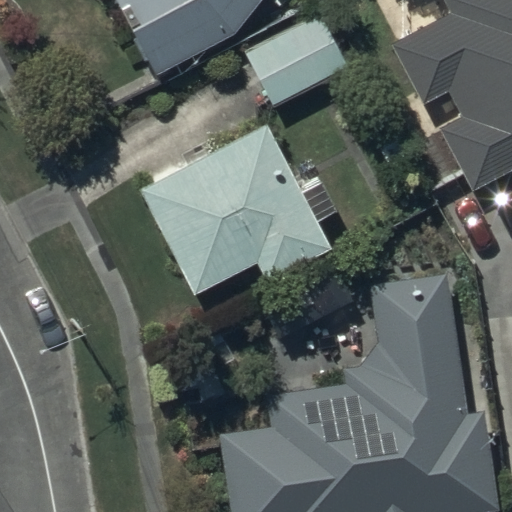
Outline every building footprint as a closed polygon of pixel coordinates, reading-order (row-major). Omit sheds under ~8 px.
[(133,0),(149,25),(191,0),(133,0)] [(511,0),(388,0),(417,56),(445,42),(466,87),(443,98),(466,145),(511,122),(511,0)] [(346,56),(318,2),(242,41),(270,95),(346,56)] [(132,150),(185,245),(247,211),(259,233),(322,198),(256,81),(132,150)] [(214,388),(231,499),(369,479),(372,500),(424,493),(422,475),(491,465),(478,374),(452,378),(431,234),(369,243),(378,301),(339,307),(344,340),(265,351),(269,380),(214,388)]
